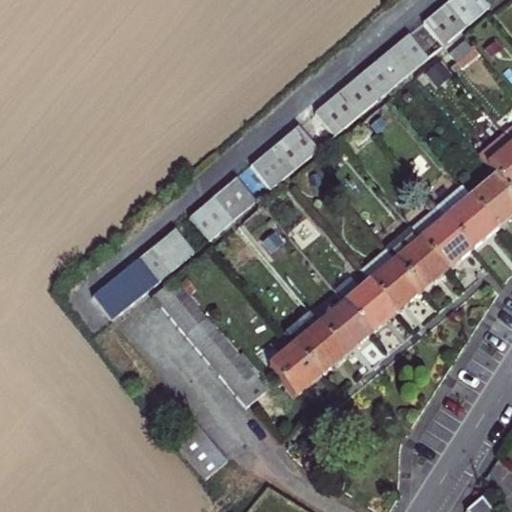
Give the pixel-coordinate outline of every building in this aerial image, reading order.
[(490,12),(479,0),(456,0),(447,7),(466,31),(488,14),(490,12)] [(466,31),(447,7),(424,27),(443,50),(466,31)] [(428,63),(408,39),(397,49),(416,73),(428,63)] [(456,65),(472,53),(465,44),(449,56),(456,65)] [(416,73),(397,49),(385,59),(405,82),(411,77),(416,73)] [(405,82),(385,59),(373,68),(393,92),(405,82)] [(393,92),(373,68),(362,78),(382,102),(385,98),(393,92)] [(382,102),(362,78),(351,88),(370,111),(382,102)] [(370,111),(351,88),(338,98),(358,122),(360,120),(370,111)] [(358,122),(338,98),(327,107),(347,130),(358,122)] [(347,130),(327,107),(316,116),(335,140),(347,130)] [(335,140),(316,116),(315,117),(335,141),(335,140)] [(364,128),(352,139),(359,147),(371,137),(364,128)] [(318,155),(298,131),(286,141),(306,165),(309,161),(318,155)] [(497,179),(511,197),(511,144),(505,137),(480,159),(497,179)] [(306,165),(286,141),(273,152),(293,175),(306,165)] [(293,175),(273,152),(250,171),(270,195),(293,175)] [(335,152),(320,165),(329,175),(344,162),(335,152)] [(511,197),(497,179),(471,201),(497,231),(511,218),(511,197)] [(254,207),(235,184),(211,203),(231,227),(234,224),(254,207)] [(436,211),(472,253),(497,231),(471,201),(462,190),(436,211)] [(231,227),(211,203),(188,222),(208,246),(231,227)] [(411,231),(446,274),(472,253),(436,211),(411,231)] [(386,253),(421,295),(446,274),(411,231),(386,253)] [(169,278),(193,258),(174,235),(150,255),(169,278)] [(370,285),(396,316),(421,295),(386,253),(361,274),(370,285)] [(169,278),(150,255),(138,264),(158,287),(169,278)] [(182,292),(174,282),(153,300),(161,310),(182,292)] [(345,306),(371,337),(396,316),(370,285),(345,306)] [(182,292),(161,310),(169,320),(191,302),(182,292)] [(191,302),(169,320),(178,329),(199,312),(191,302)] [(320,327),(345,358),(371,337),(345,306),(320,327)] [(199,312),(178,329),(186,339),(207,321),(199,312)] [(295,348),(320,379),(345,358),(320,327),(310,315),(284,336),(295,348)] [(207,321),(186,339),(194,349),(215,331),(207,321)] [(215,331),(194,349),(203,359),(223,341),(215,331)] [(223,341),(203,359),(211,369),(232,351),(223,341)] [(295,348),(269,370),(294,400),(320,379),(295,348)] [(232,351),(211,369),(219,379),(240,361),(232,351)] [(240,361),(219,379),(227,388),(248,371),(240,361)] [(248,371),(227,388),(235,398),(256,380),(248,371)] [(236,399),(246,410),(267,393),(257,381),(236,399)] [(193,425),(172,443),(180,453),(202,435),(193,425)] [(202,435),(180,453),(188,462),(210,445),(202,435)] [(210,445),(188,462),(197,472),(218,455),(210,445)] [(205,482),(226,465),(218,455),(197,472),(205,482)] [(491,511),(481,500),(466,511),(491,511)]
